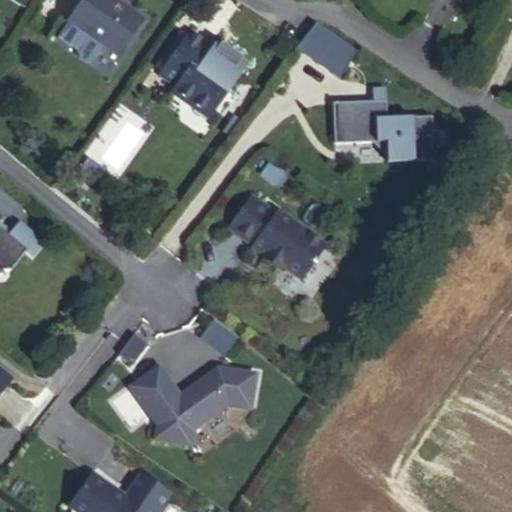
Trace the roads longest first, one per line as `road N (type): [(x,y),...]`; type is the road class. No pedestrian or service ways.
road 1 (residential): [(0,161),(141,283),(48,409)]
road 2 (residential): [(266,0),(289,15),(334,6),(511,121)]
